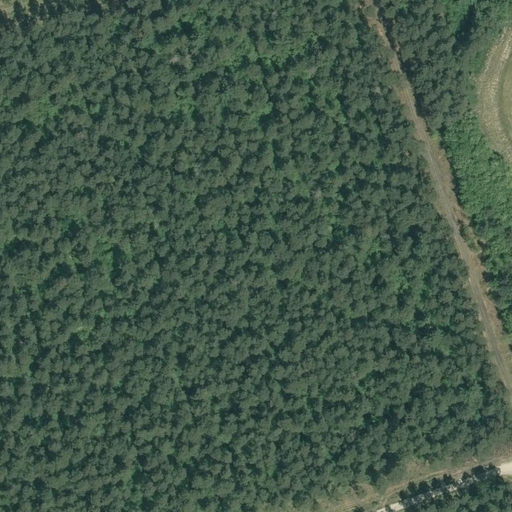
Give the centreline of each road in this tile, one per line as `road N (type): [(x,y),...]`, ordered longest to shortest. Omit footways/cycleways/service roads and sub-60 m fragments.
road 1 (track): [(375,0),(511,405)]
road 2 (track): [(511,466),(376,511)]
